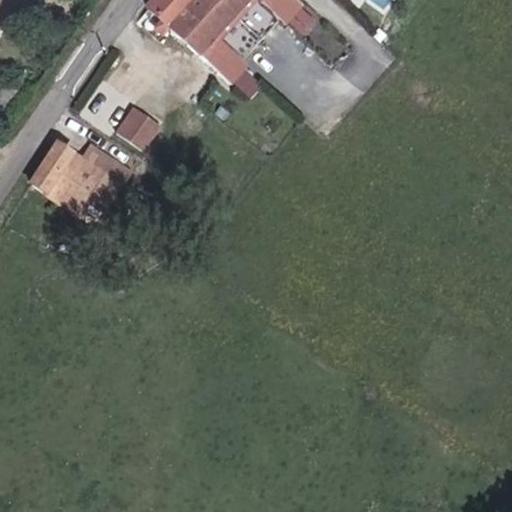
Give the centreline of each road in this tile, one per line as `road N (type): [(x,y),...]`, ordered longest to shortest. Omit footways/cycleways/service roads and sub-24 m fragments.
road 1 (residential): [(0,192),(127,0)]
road 2 (unknown): [(335,0),(372,42),(371,69),(360,80),(341,84),(314,74),(265,42)]
